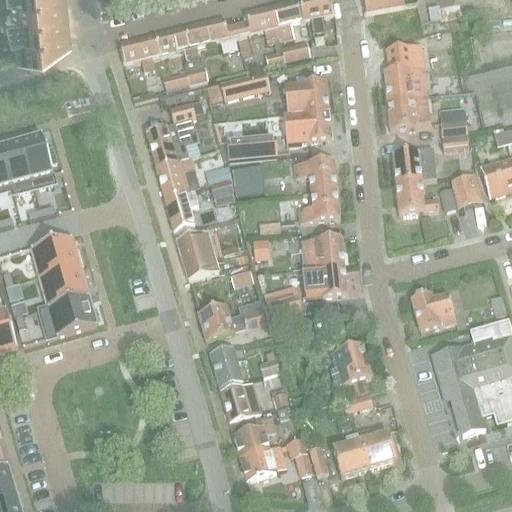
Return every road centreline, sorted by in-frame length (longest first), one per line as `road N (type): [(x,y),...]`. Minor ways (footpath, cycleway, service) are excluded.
road 1 (residential): [(222,511),(93,46)]
road 2 (residential): [(378,277),(344,0)]
road 3 (residential): [(440,495),(378,277)]
road 4 (unknown): [(167,308),(0,359)]
road 5 (residential): [(93,46),(253,0)]
road 6 (residential): [(511,241),(378,277)]
